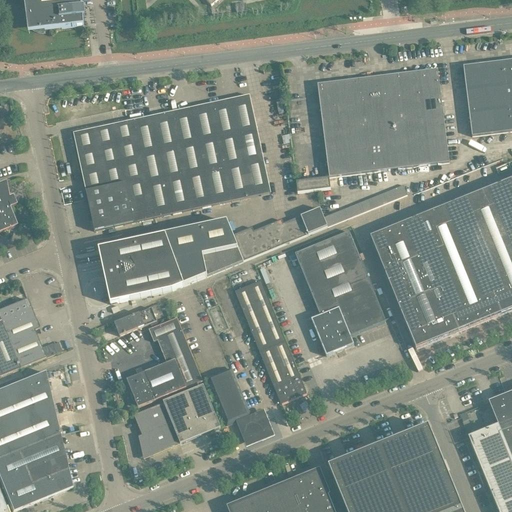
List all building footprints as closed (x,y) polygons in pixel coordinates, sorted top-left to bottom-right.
[(37,30),(40,30),(42,31),(45,31),(55,30),(84,26),(81,0),(24,0),(25,1),(26,15),(27,15),(27,17),(27,19),(29,22),(30,24),(32,27),(34,28),(37,30)] [(246,3),(236,4),(237,12),(247,11),(246,3)] [(511,61),(464,67),(472,137),(511,132),(511,61)] [(438,70),(318,85),(330,178),(450,163),(438,70)] [(95,232),(271,194),(250,96),(74,134),(95,232)] [(298,194),(331,190),(330,178),(296,182),(298,194)] [(511,180),(371,238),(416,350),(430,344),(437,341),(511,310),(511,180)] [(17,226),(14,227),(10,218),(13,217),(9,208),(16,206),(12,197),(9,198),(6,182),(3,184),(0,184),(0,233),(17,227),(17,226)] [(408,196),(404,186),(399,188),(403,198),(408,196)] [(394,190),(398,200),(403,198),(399,188),(394,190)] [(389,192),(393,202),(398,200),(394,190),(389,192)] [(384,194),(388,204),(393,202),(389,192),(384,194)] [(379,196),(383,206),(388,204),(384,194),(379,196)] [(374,198),(378,208),(383,206),(379,196),(374,198)] [(369,200),(373,210),(378,208),(374,198),(369,200)] [(364,202),(368,212),(373,210),(369,200),(364,202)] [(368,212),(364,202),(359,204),(363,214),(368,212)] [(363,214),(359,204),(354,206),(358,216),(363,214)] [(358,216),(354,206),(349,208),(353,218),(358,216)] [(353,218),(349,208),(344,210),(348,220),(353,218)] [(324,218),(320,209),(292,221),(299,240),(328,228),(324,218)] [(348,220),(344,210),(339,212),(343,222),(348,220)] [(343,222),(339,212),(334,214),(338,224),(343,222)] [(338,224),(334,214),(329,216),(333,226),(338,224)] [(324,218),(328,228),(333,226),(329,216),(324,218)] [(283,224),(282,221),(272,225),(281,247),(290,243),(283,225),(283,224)] [(299,240),(292,221),(283,224),(283,225),(290,243),(299,240)] [(173,291),(206,278),(244,262),(233,236),(227,222),(99,250),(101,257),(102,266),(106,282),(109,298),(111,305),(173,291)] [(281,247),(272,225),(263,229),(272,251),(281,247)] [(254,232),(253,228),(243,232),(253,258),(262,255),(253,232),(254,232)] [(272,251),(263,229),(254,232),(253,232),(262,255),(272,251)] [(233,236),(244,262),(253,258),(243,232),(233,236)] [(295,255),(321,317),(312,321),(327,357),(354,346),(351,337),(386,323),(350,233),(344,235),(343,233),(337,235),(338,238),(295,255)] [(260,259),(264,271),(273,268),(269,256),(260,259)] [(226,292),(237,287),(233,278),(222,282),(226,292)] [(261,282),(235,292),(281,404),(307,394),(261,282)] [(39,329),(27,300),(0,311),(0,322),(8,342),(34,331),(39,329)] [(170,306),(165,308),(169,317),(174,315),(170,306)] [(120,337),(157,322),(152,309),(115,324),(120,337)] [(203,382),(178,319),(149,330),(154,343),(158,341),(167,364),(127,380),(138,408),(203,382)] [(0,322),(0,375),(1,377),(19,370),(8,342),(0,322)] [(46,359),(34,331),(8,342),(19,370),(46,359)] [(59,342),(53,344),(42,349),(46,359),(63,352),(59,342)] [(208,380),(227,426),(226,426),(227,426),(251,417),(251,416),(250,416),(247,409),(245,409),(242,402),(245,401),(244,401),(232,371),(232,370),(207,380),(208,380)] [(0,391),(0,481),(12,511),(15,511),(73,489),(45,373),(0,391)] [(221,429),(204,386),(164,403),(164,404),(134,417),(143,436),(139,438),(144,460),(221,429)] [(498,426),(469,438),(499,511),(511,511),(511,393),(489,403),(498,426)] [(236,423),(246,450),(275,438),(264,412),(236,423)] [(467,413),(461,416),(464,422),(470,420),(467,413)] [(463,511),(429,427),(329,468),(346,511),(463,511)] [(230,509),(231,511),(335,511),(319,472),(230,509)]
